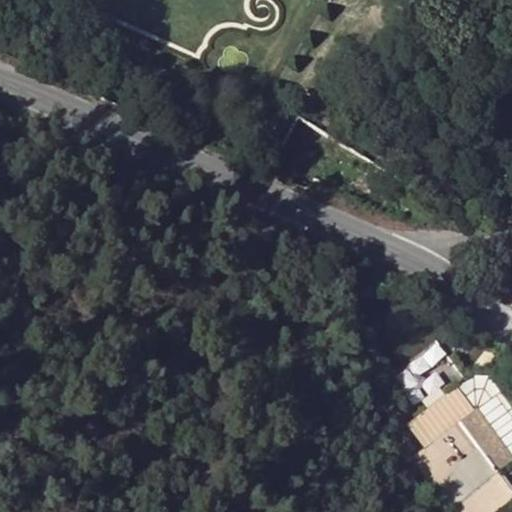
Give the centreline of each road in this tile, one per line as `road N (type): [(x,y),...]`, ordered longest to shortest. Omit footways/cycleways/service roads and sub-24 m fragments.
road 1 (tertiary): [(0,86),(401,253)]
road 2 (tertiary): [(401,253),(511,337)]
